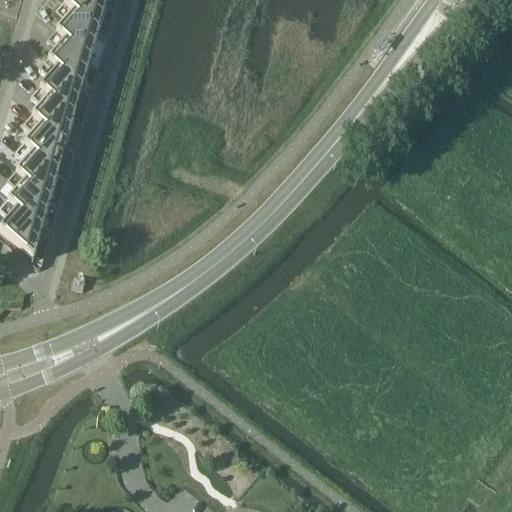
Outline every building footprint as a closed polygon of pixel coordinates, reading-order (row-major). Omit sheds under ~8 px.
[(114,16),(95,0),(69,0),(63,7),(106,44),(114,16)] [(118,0),(95,0),(114,16),(118,0)] [(106,44),(63,7),(54,17),(63,26),(55,35),(98,73),(106,44)] [(98,73),(55,35),(46,45),(55,54),(47,63),(90,101),(98,73)] [(90,101),(47,63),(38,74),(47,82),(39,91),(82,129),(90,101)] [(82,129),(39,91),(30,102),(39,110),(31,120),(74,157),(82,129)] [(74,157),(31,120),(22,130),(31,138),(23,148),(65,186),(74,157)] [(65,186),(23,148),(14,158),(23,167),(15,176),(57,214),(65,186)] [(57,214),(15,176),(5,186),(15,195),(7,204),(49,242),(57,214)] [(49,242),(7,204),(0,211),(0,216),(7,223),(0,231),(0,234),(41,271),(49,242)]
